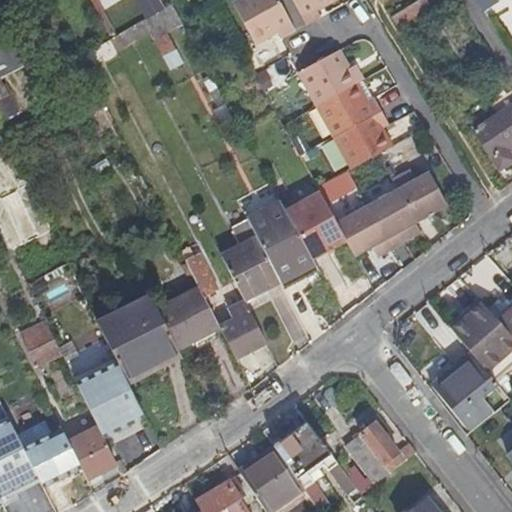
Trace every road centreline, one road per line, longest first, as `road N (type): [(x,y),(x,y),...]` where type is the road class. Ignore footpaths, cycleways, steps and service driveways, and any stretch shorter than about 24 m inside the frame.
road 1 (residential): [(95,511),(354,333)]
road 2 (residential): [(354,333),(497,511)]
road 3 (residential): [(354,333),(511,203)]
